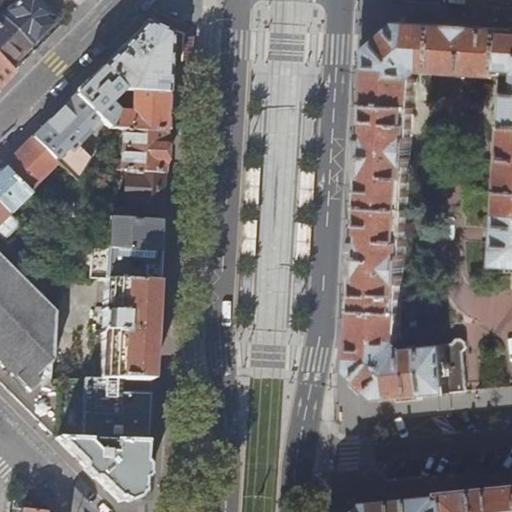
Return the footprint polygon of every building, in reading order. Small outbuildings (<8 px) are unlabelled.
[(16,0),(15,1),(0,16),(0,17),(28,45),(42,31),(54,18),(36,0),(16,0)] [(0,59),(7,67),(17,57),(28,45),(0,17),(0,59)] [(511,29),(399,23),(369,49),(368,71),(364,121),(362,164),(359,208),(357,240),(355,276),(353,313),(350,352),(349,373),(378,401),(401,399),(452,394),(467,392),(463,352),(467,348),(466,342),(462,339),(456,339),(452,344),(406,348),(402,352),(396,346),(399,342),(416,79),(413,75),(419,70),(422,74),(501,79),(502,76),(511,77),(510,92),(506,97),(495,268),(511,269),(511,29)] [(168,60),(170,34),(147,24),(128,43),(103,68),(123,91),(124,93),(132,93),(166,93),(168,69),(168,60)] [(183,61),(184,41),(170,34),(168,60),(183,61)] [(0,84),(13,72),(7,67),(0,59),(0,84)] [(106,106),(123,91),(103,68),(89,81),(74,96),(107,131),(115,116),(106,106)] [(165,117),(166,93),(132,93),(130,116),(116,115),(115,116),(107,131),(122,132),(163,134),(165,117)] [(83,170),(107,131),(74,96),(56,114),(31,139),(74,184),(83,170)] [(162,154),(163,134),(122,132),(120,172),(124,172),(161,174),(162,154)] [(19,151),(3,167),(52,219),(53,218),(74,184),(31,139),(19,151)] [(0,169),(0,206),(7,214),(36,245),(52,219),(3,167),(0,169)] [(160,196),(161,174),(124,172),(122,208),(139,209),(142,213),(150,214),(154,209),(159,210),(160,196)] [(107,220),(105,250),(156,253),(157,239),(158,223),(107,220)] [(155,267),(156,253),(105,250),(96,250),(95,280),(104,281),(154,284),(155,267)] [(53,309),(0,257),(0,383),(1,385),(56,440),(58,379),(50,379),(53,309)] [(151,333),(154,284),(104,281),(102,309),(95,309),(95,314),(102,315),(101,331),(94,330),(93,336),(101,337),(98,380),(118,381),(148,382),(151,333)] [(98,380),(58,379),(56,440),(145,443),(146,418),(147,395),(117,394),(118,381),(98,380)] [(145,443),(56,440),(92,476),(118,502),(142,493),(143,472),(145,443)] [(511,511),(511,487),(407,498),(367,502),(357,511),(511,511)]
